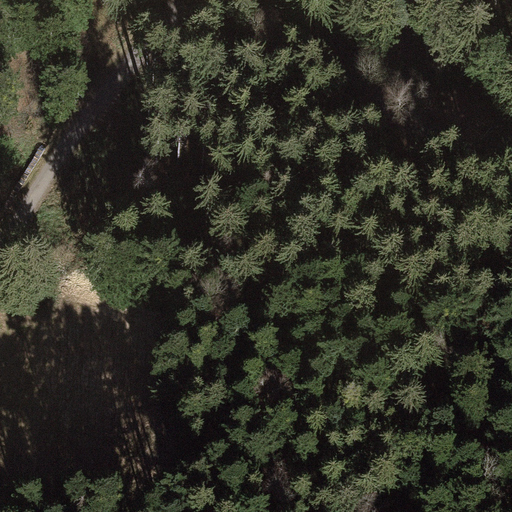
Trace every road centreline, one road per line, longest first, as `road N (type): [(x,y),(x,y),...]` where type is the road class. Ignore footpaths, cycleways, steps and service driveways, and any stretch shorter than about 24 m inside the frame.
road 1 (unclassified): [(221,0),(511,177)]
road 2 (track): [(0,271),(87,100),(190,0)]
